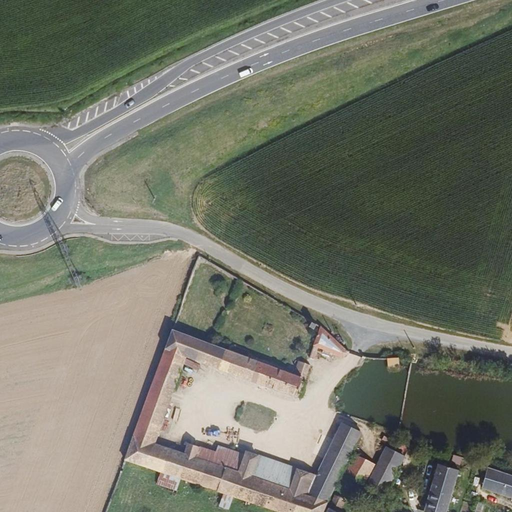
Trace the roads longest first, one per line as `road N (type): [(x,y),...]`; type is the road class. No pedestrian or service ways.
road 1 (tertiary): [(511,353),(322,307),(168,229),(90,223)]
road 2 (primary): [(64,177),(99,141),(259,61),(444,0)]
road 3 (primary): [(337,0),(189,62),(76,133),(37,143)]
